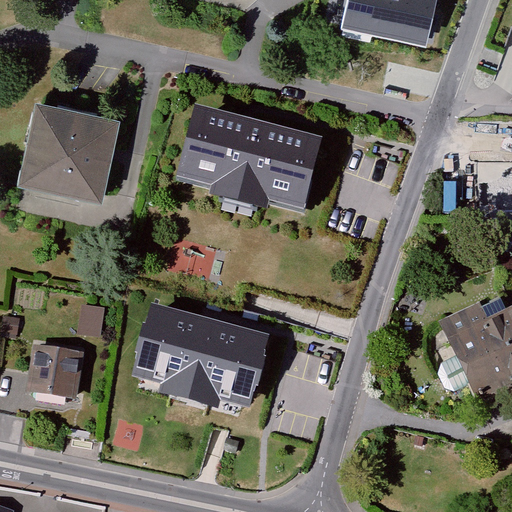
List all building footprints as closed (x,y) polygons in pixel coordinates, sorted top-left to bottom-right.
[(425,36),(433,0),(343,0),(340,17),(425,36)] [(122,111),(36,94),(18,181),(104,198),(122,111)] [(323,138),(196,104),(177,176),(304,209),(323,138)] [(482,294),(446,311),(463,350),(445,359),(441,370),(448,383),(458,384),(475,376),(481,388),(511,373),(511,301),(489,311),(482,294)] [(83,304),(78,334),(100,337),(104,307),(83,304)] [(269,337),(152,305),(133,374),(250,406),(269,337)] [(4,316),(1,332),(16,335),(19,318),(4,316)] [(85,352),(34,344),(26,393),(77,402),(85,352)]
